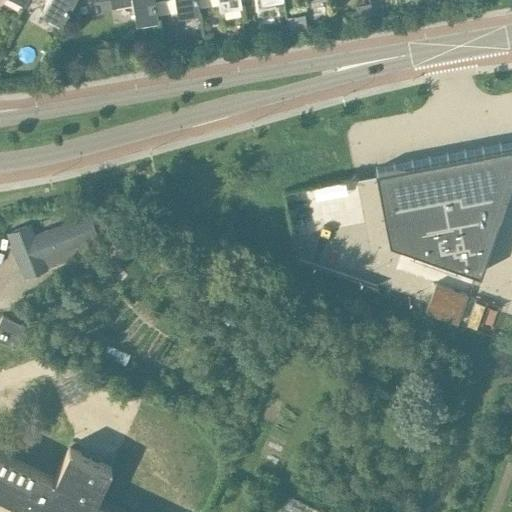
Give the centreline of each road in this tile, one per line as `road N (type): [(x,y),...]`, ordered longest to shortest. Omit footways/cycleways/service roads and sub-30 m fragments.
road 1 (tertiary): [(0,164),(332,78),(371,60)]
road 2 (tertiary): [(371,60),(0,119)]
road 3 (tertiary): [(511,36),(371,60)]
